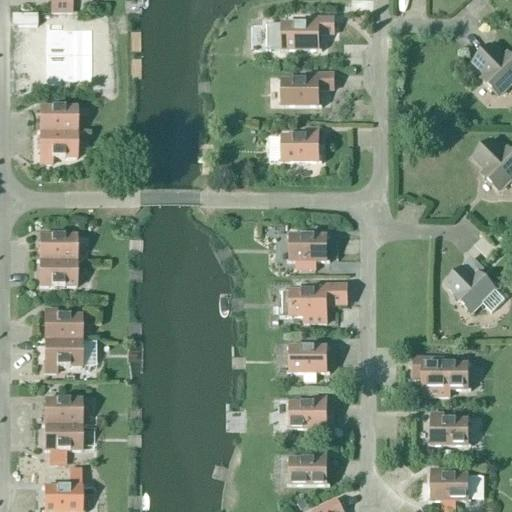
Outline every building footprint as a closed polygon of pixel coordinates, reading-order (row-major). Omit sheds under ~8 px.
[(72,7),(50,7),(50,17),(72,17),(72,7)] [(282,11),(282,21),(299,22),(299,11),(282,11)] [(322,52),(319,52),(319,37),(334,37),(334,21),(307,21),(307,27),(279,27),(279,53),(322,53),(322,52)] [(46,26),(46,57),(93,57),(93,32),(61,32),(61,26),(46,26)] [(498,98),(511,84),(511,60),(508,57),(503,63),(489,49),(474,65),(487,78),(483,83),(498,98)] [(46,57),(46,89),(61,89),(61,83),(93,83),(93,57),(46,57)] [(307,77),(307,83),(279,83),(279,109),(322,109),(322,108),(319,108),(319,93),(334,93),(334,77),(307,77)] [(39,136),(75,136),(75,110),(39,110),(39,136)] [(279,141),(268,141),(268,165),(279,165),(279,166),(322,166),(322,164),(319,164),(319,131),(307,131),(307,140),(279,140),(279,141)] [(39,167),(51,167),(51,161),(75,162),(75,136),(39,136),(39,167)] [(489,145),(474,160),(487,173),(482,178),(498,193),(510,181),(511,183),(511,156),(508,152),(503,158),(489,145)] [(76,239),(38,239),(38,265),(76,265),(76,239)] [(287,239),(287,265),(330,265),(330,239),(287,239)] [(462,272),(446,288),(457,298),(455,300),(471,315),(494,292),(478,277),(483,272),(471,261),(461,271),(462,272)] [(76,265),(38,265),(39,290),(76,290),(76,265)] [(287,294),(282,294),(282,320),(287,320),(302,320),(302,325),(327,325),(327,320),(330,320),(330,319),(327,319),(327,309),(347,309),(347,288),(327,288),(315,288),(315,294),(287,294)] [(81,319),(56,319),(56,313),(44,313),(44,345),(81,345),(81,319)] [(56,376),(56,370),(81,370),(81,345),(44,345),(44,376),(56,376)] [(330,350),(287,350),(287,376),(330,376),(330,350)] [(443,361),(414,361),(414,381),(422,381),(422,400),(450,400),(450,393),(471,393),(471,392),(468,392),(468,368),(471,369),(471,367),(443,367),(443,361)] [(315,400),(315,406),(287,406),(287,432),(330,432),(330,431),(327,431),(327,400),(315,400)] [(81,403),(44,403),(44,429),(81,429),(81,403)] [(471,423),(443,423),(443,417),(431,417),(431,447),(428,447),(428,449),(471,449),(471,423)] [(81,429),(44,429),(44,454),(81,454),(81,429)] [(290,462),(290,488),(327,488),(327,456),(315,456),(315,462),(290,462)] [(471,479),(443,479),(443,473),(432,473),(431,503),(428,503),(428,505),(471,505),(471,479)] [(41,490),(41,511),(83,511),(84,490),(41,490)] [(303,501),(296,504),(300,511),(307,508),(303,501)] [(341,511),(337,502),(318,511),(341,511)]
